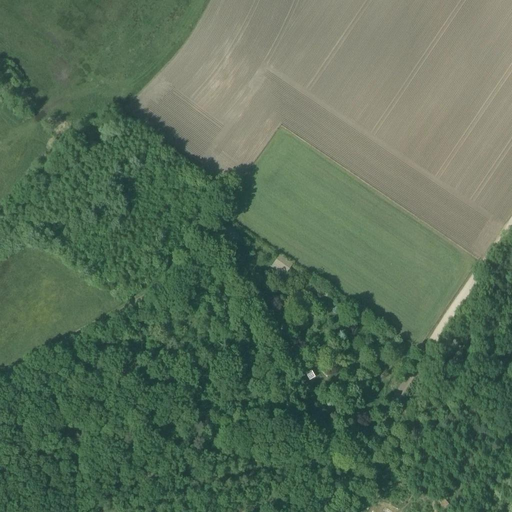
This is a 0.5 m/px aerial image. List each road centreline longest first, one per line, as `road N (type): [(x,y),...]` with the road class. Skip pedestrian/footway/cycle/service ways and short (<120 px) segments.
road 1 (track): [(0,370),(144,287),(231,192),(123,104)]
road 2 (track): [(316,511),(511,223)]
